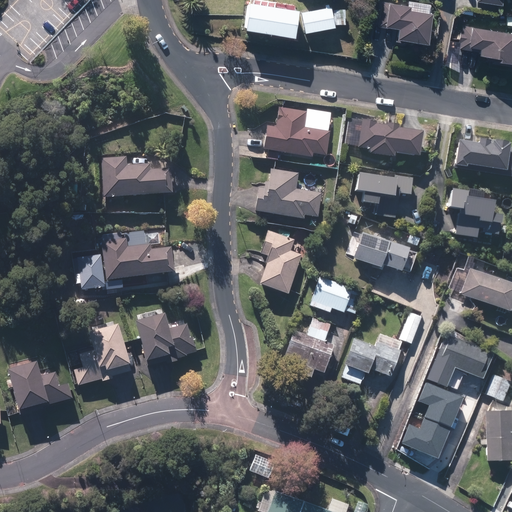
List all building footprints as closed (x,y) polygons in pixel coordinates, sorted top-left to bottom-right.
[(298,8),(252,0),(249,0),(245,26),(294,35),(298,8)] [(381,2),(378,26),(398,29),(396,41),(426,44),(430,12),(409,9),(409,4),(388,2),(381,2)] [(332,7),(302,12),(305,32),(335,26),(332,7)] [(471,26),(462,25),(459,48),(478,52),(478,53),(485,54),(485,57),(510,61),(511,46),(511,31),(471,25),(471,26)] [(267,126),(263,149),(311,158),(312,153),(326,155),(329,132),(303,128),(306,112),(279,108),(276,128),(267,126)] [(362,120),(358,148),(370,150),(370,153),(393,156),(393,153),(418,157),(422,132),(397,129),(398,126),(387,124),(387,126),(375,124),(375,122),(362,120)] [(458,141),(453,168),(511,177),(511,148),(508,148),(509,144),(491,141),(491,145),(488,144),(489,141),(478,140),(477,144),(458,141)] [(102,159),(104,198),(172,195),(171,170),(150,171),(150,166),(126,167),(126,158),(102,159)] [(258,187),(254,211),(303,219),(304,214),(317,217),(321,193),(295,189),(298,174),(271,169),(269,183),(265,182),(264,188),(258,187)] [(394,179),(358,173),(355,191),(363,192),(361,202),(377,205),(375,215),(394,218),(398,193),(409,195),(411,179),(395,176),(394,179)] [(466,192),(451,190),(448,208),(458,209),(455,235),(476,238),(477,232),(496,235),(498,224),(499,224),(501,215),(490,214),(492,201),(465,197),(466,192)] [(258,284),(287,294),(301,255),(290,251),(293,240),(267,231),(259,253),(266,256),(264,263),(266,263),(258,284)] [(362,233),(353,258),(379,267),(381,264),(400,271),(400,269),(408,272),(415,253),(407,251),(408,249),(362,233)] [(77,257),(81,289),(103,286),(103,289),(123,287),(123,279),(174,273),(171,249),(151,251),(151,246),(128,249),(126,240),(102,242),(103,255),(77,257)] [(511,284),(469,269),(460,294),(508,311),(511,299),(511,284)] [(351,289),(319,277),(309,305),(329,312),(330,308),(343,313),(344,310),(354,314),(361,294),(351,291),(351,289)] [(409,312),(399,339),(411,343),(420,316),(409,312)] [(136,322),(148,367),(186,357),(186,355),(195,353),(192,339),(190,339),(187,325),(168,330),(164,315),(136,322)] [(307,336),(324,342),(331,324),(313,317),(307,336)] [(75,371),(79,386),(131,372),(118,325),(89,333),(95,351),(80,355),(83,369),(75,371)] [(307,336),(293,331),(280,366),(310,377),(313,369),(323,372),(333,345),(324,342),(307,336)] [(354,339),(344,364),(346,365),(341,377),(360,384),(364,372),(367,373),(369,369),(388,377),(399,350),(398,350),(400,343),(379,334),(374,347),(354,339)] [(427,379),(448,387),(455,368),(484,379),(493,354),(445,335),(427,379)] [(8,370),(20,415),(46,408),(46,407),(73,400),(69,384),(58,387),(54,374),(41,377),(37,362),(8,370)] [(510,383),(492,375),(484,393),(501,401),(510,383)] [(420,429),(409,424),(401,444),(438,459),(463,398),(426,382),(419,401),(429,405),(420,429)] [(510,412),(485,412),(485,460),(510,460),(510,412)] [(331,511),(274,492),(266,511),(331,511)]
